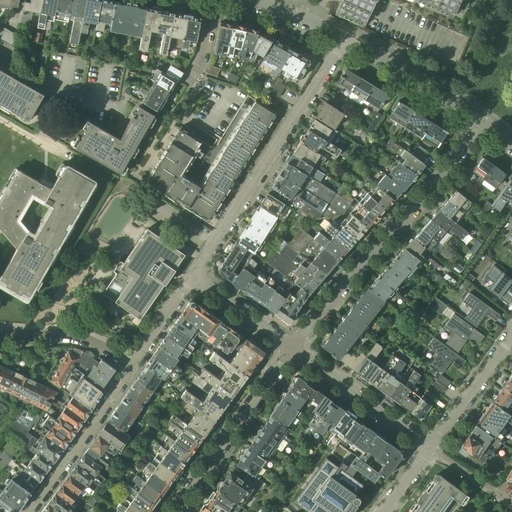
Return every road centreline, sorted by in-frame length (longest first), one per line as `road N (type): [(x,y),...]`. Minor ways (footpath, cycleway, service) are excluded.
road 1 (residential): [(483,119),(293,349)]
road 2 (residential): [(192,275),(346,36)]
road 3 (residential): [(175,511),(293,349)]
road 4 (residential): [(30,511),(130,370)]
road 5 (residential): [(431,446),(293,349)]
road 6 (residential): [(483,119),(346,36)]
road 7 (residential): [(130,370),(82,339),(0,332)]
road 8 (residential): [(431,446),(511,338)]
road 9 (residential): [(293,349),(192,275)]
